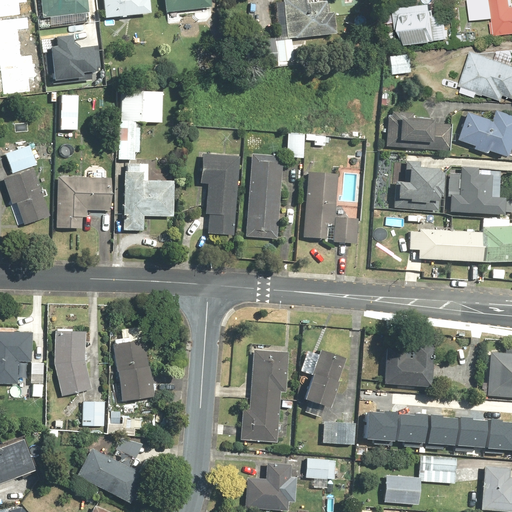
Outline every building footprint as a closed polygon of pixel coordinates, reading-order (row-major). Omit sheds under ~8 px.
[(0,0),(0,48),(25,45),(22,23),(14,24),(10,0),(0,0)] [(80,0),(36,0),(38,21),(81,19),(80,0)] [(145,0),(97,0),(99,23),(147,20),(145,0)] [(204,0),(159,0),(161,15),(205,11),(204,0)] [(275,0),(277,38),(328,36),(325,0),(275,0)] [(511,0),(489,0),(491,38),(511,36),(511,0)] [(400,8),(403,48),(446,46),(443,5),(400,8)] [(45,45),(50,83),(91,78),(90,69),(99,67),(97,45),(77,47),(70,41),(69,35),(51,37),(52,44),(45,45)] [(290,66),(288,40),(271,41),(271,38),(256,39),(258,68),(290,66)] [(511,64),(474,50),(460,88),(511,106),(511,64)] [(406,53),(385,56),(388,76),(408,73),(406,53)] [(78,93),(58,93),(58,133),(78,133),(78,93)] [(159,98),(118,96),(115,161),(134,162),(136,125),(157,126),(159,98)] [(389,108),(386,144),(448,149),(450,123),(432,122),(432,118),(413,116),(413,110),(389,108)] [(511,119),(492,110),(487,124),(465,113),(456,141),(508,166),(511,154),(511,119)] [(300,135),(283,134),(282,157),(299,157),(300,135)] [(324,136),(303,134),(302,140),(312,141),(311,145),(324,145),(324,136)] [(1,154),(8,174),(29,167),(34,166),(27,145),(1,154)] [(204,238),(233,238),(234,187),(236,187),(236,157),(198,157),(198,187),(204,187),(204,238)] [(397,180),(396,207),(439,209),(440,195),(443,195),(444,168),(419,166),(420,158),(407,157),(406,180),(397,180)] [(281,161),(247,161),(245,240),(279,241),(281,161)] [(32,167),(0,180),(0,181),(21,232),(54,219),(32,167)] [(337,167),(332,245),(353,246),(359,168),(337,167)] [(447,199),(447,214),(499,216),(499,201),(486,200),(488,172),(454,171),(453,199),(447,199)] [(142,235),(142,220),(170,220),(171,185),(143,184),(143,175),(120,174),(119,235),(142,235)] [(333,175),(304,174),(300,242),(329,244),(333,175)] [(78,231),(78,217),(106,217),(107,177),(55,176),(55,231),(78,231)] [(408,234),(407,265),(511,267),(511,230),(477,230),(477,236),(408,234)] [(29,334),(0,332),(0,386),(42,388),(42,362),(28,361),(29,334)] [(93,387),(82,356),(81,338),(51,338),(51,363),(61,399),(93,387)] [(147,401),(142,356),(130,357),(129,345),(109,347),(115,405),(147,401)] [(384,347),(381,387),(429,391),(432,351),(384,347)] [(273,443),(273,431),(276,431),(276,350),(247,350),(247,407),(239,407),(238,443),(273,443)] [(344,360),(320,350),(299,404),(324,413),(344,360)] [(511,354),(487,354),(486,399),(511,399),(511,354)] [(106,403),(81,402),(80,427),(106,428),(106,403)] [(365,409),(363,438),(391,440),(393,408),(381,408),(381,410),(365,409)] [(395,411),(393,440),(420,442),(422,411),(411,410),(410,412),(395,411)] [(423,443),(450,445),(453,416),(437,415),(437,412),(425,411),(423,443)] [(453,445),(480,447),(482,417),(466,416),(467,414),(455,413),(453,445)] [(482,446),(510,448),(511,421),(511,419),(485,417),(482,446)] [(350,424),(320,424),(320,447),(350,447),(350,424)] [(111,448),(130,458),(139,445),(118,436),(111,448)] [(17,441),(0,448),(0,485),(31,472),(17,441)] [(89,451),(73,478),(123,506),(139,479),(89,451)] [(418,479),(382,477),(380,508),(416,510),(418,485),(453,487),(454,458),(419,456),(418,479)] [(334,460),(305,459),(304,480),(311,481),(311,490),(326,491),(327,481),(333,481),(334,460)] [(264,484),(243,484),(244,510),(288,510),(288,468),(264,467),(264,484)] [(480,469),(479,511),(511,511),(511,476),(509,476),(509,470),(480,469)] [(0,508),(0,511),(26,511),(19,503),(0,508)]
